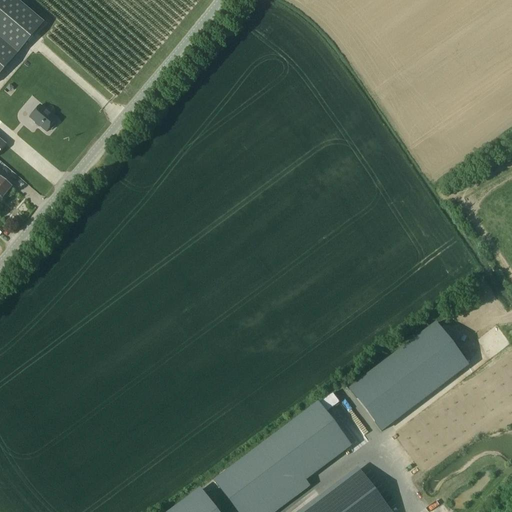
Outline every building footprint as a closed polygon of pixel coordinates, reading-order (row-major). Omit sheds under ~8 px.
[(44,24),(15,0),(0,0),(0,39),(18,55),(44,24)] [(0,75),(17,55),(0,40),(0,75)] [(56,127),(55,125),(57,121),(41,107),(30,119),(47,133),(50,130),(52,131),(56,127)] [(0,178),(0,197),(2,199),(11,188),(0,179),(0,178)] [(469,365),(437,323),(349,390),(381,431),(469,365)] [(335,383),(218,474),(232,499),(238,511),(268,511),(338,462),(328,450),(349,437),(328,409),(345,399),(335,383)] [(397,511),(367,467),(300,511),(397,511)] [(219,511),(201,487),(169,511),(219,511)]
